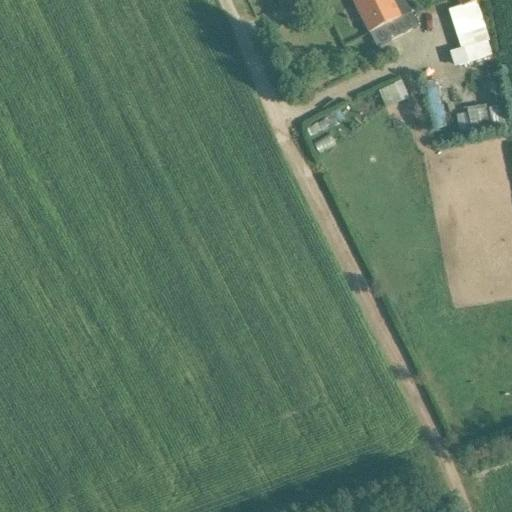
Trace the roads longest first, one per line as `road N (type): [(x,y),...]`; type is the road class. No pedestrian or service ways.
road 1 (track): [(248,50),(450,464)]
road 2 (track): [(450,464),(323,511)]
